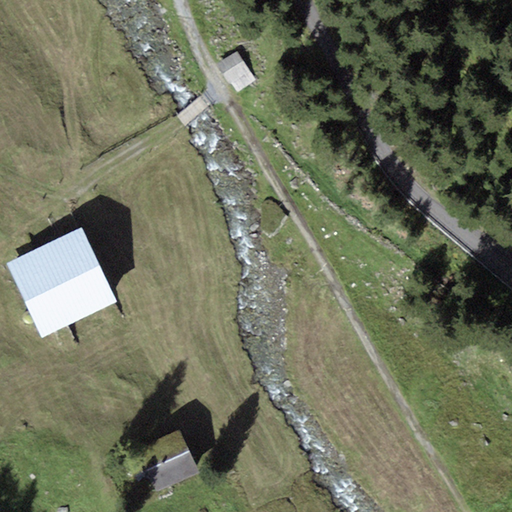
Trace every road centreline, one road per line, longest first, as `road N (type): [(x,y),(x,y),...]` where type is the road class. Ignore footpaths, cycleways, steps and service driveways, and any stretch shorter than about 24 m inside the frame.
road 1 (track): [(182,0),(220,94),(469,511)]
road 2 (tertiary): [(307,0),(395,177),(511,277)]
road 3 (track): [(220,94),(108,169),(29,235)]
